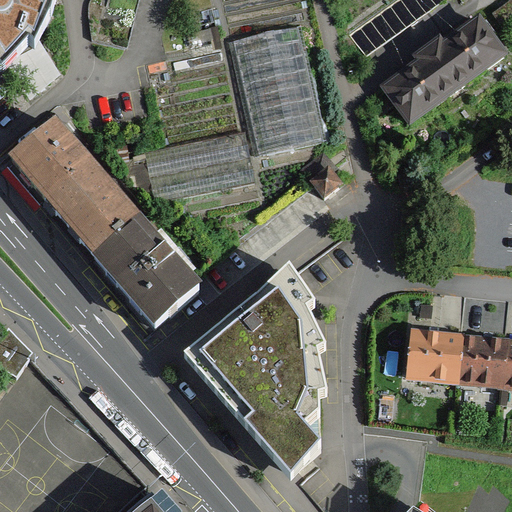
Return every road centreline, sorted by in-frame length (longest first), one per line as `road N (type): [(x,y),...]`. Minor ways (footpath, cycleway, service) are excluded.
road 1 (primary): [(221,492),(172,416),(0,216)]
road 2 (primary): [(0,281),(221,492)]
road 3 (residential): [(376,279),(352,368),(358,511)]
road 4 (residential): [(386,223),(365,187),(324,0)]
road 5 (residential): [(0,137),(73,78),(73,0)]
road 6 (residential): [(511,132),(386,223)]
road 7 (residential): [(511,290),(376,279)]
